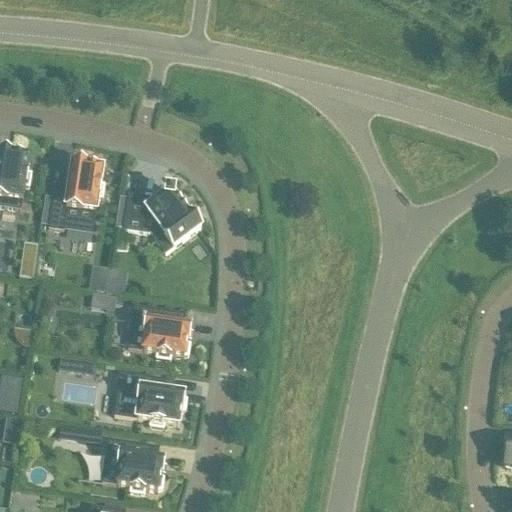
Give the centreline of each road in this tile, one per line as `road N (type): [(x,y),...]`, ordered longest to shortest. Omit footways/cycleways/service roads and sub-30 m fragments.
road 1 (residential): [(191,511),(220,406),(231,256),(227,213),(212,180),(183,155),(145,143),(0,122)]
road 2 (unknown): [(247,0),(511,108)]
road 3 (residential): [(511,299),(488,331),(479,388),(487,511)]
